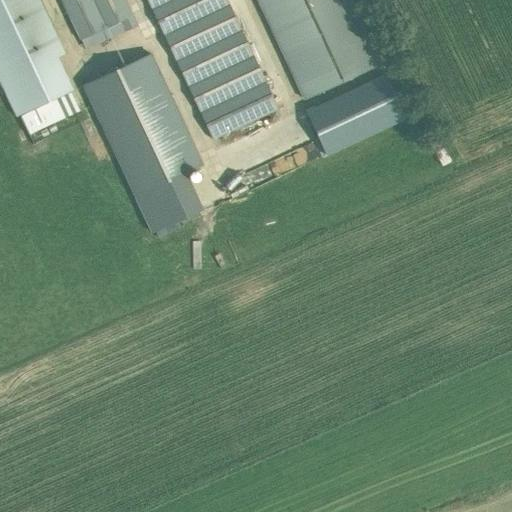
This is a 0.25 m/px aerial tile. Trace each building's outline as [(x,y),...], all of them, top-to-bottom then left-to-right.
[(39,0),(0,0),(0,81),(1,84),(65,54),(39,0)] [(60,0),(80,41),(81,40),(86,50),(126,33),(127,35),(139,29),(125,0),(60,0)] [(226,0),(146,0),(212,138),(278,107),(226,0)] [(349,0),(256,0),(302,99),(379,63),(349,0)] [(151,54),(83,86),(135,197),(203,165),(151,54)]
